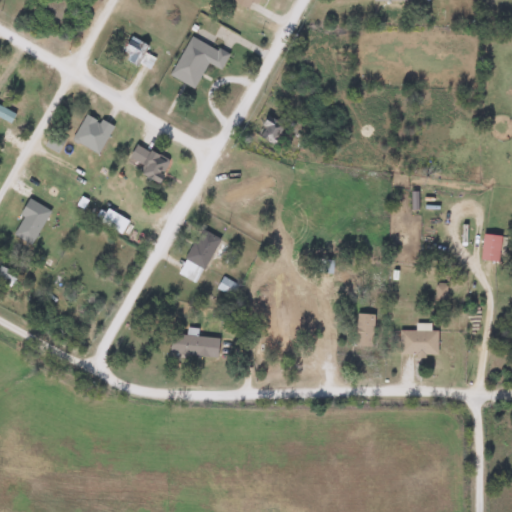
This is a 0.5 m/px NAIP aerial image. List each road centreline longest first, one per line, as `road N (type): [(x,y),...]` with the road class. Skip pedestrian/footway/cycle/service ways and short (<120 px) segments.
road 1 (residential): [(511,391),(136,390),(0,317)]
road 2 (residential): [(93,365),(214,161),(292,0)]
road 3 (residential): [(214,161),(0,26)]
road 4 (residential): [(0,198),(114,0)]
road 5 (residential): [(473,511),(475,391)]
